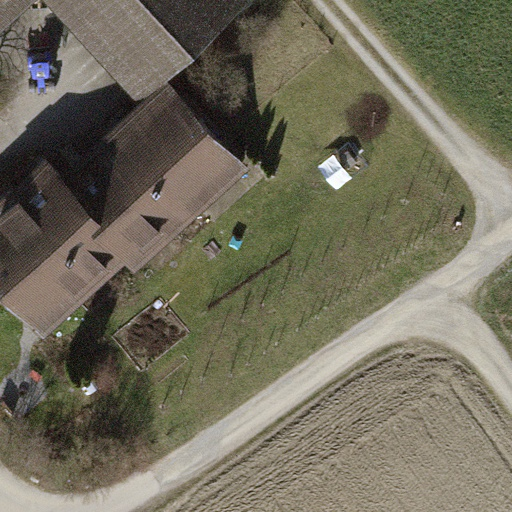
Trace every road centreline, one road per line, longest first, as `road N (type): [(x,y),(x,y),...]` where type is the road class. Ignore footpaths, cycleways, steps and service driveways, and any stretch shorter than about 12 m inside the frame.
road 1 (track): [(112,511),(440,304)]
road 2 (track): [(511,218),(318,0)]
road 3 (track): [(440,304),(511,403)]
